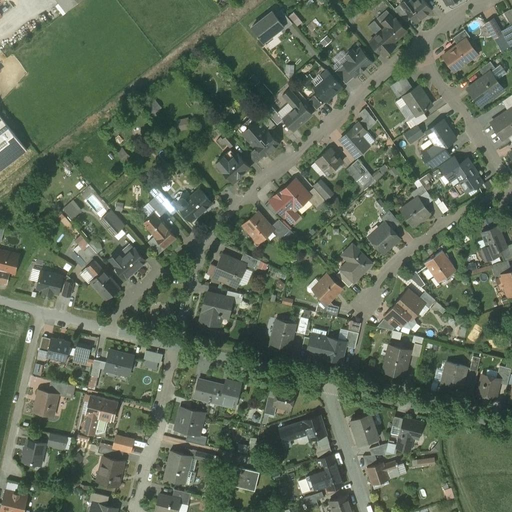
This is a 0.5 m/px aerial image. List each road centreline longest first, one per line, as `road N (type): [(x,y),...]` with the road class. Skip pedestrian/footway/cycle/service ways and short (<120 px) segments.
road 1 (residential): [(419,41),(207,233),(176,345)]
road 2 (residential): [(509,181),(397,261),(365,316)]
road 3 (residential): [(511,424),(328,380)]
road 4 (residential): [(136,511),(176,345)]
road 5 (residential): [(419,41),(509,181)]
road 6 (residential): [(41,312),(4,470)]
road 7 (residential): [(328,380),(176,345)]
road 8 (residential): [(371,511),(328,380)]
